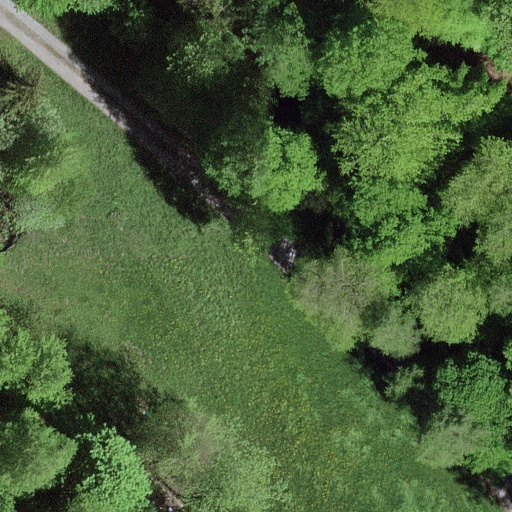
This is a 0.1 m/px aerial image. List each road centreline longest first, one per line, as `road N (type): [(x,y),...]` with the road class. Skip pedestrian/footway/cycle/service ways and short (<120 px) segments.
road 1 (track): [(511,490),(436,397),(2,0)]
road 2 (track): [(511,78),(460,48),(408,0)]
